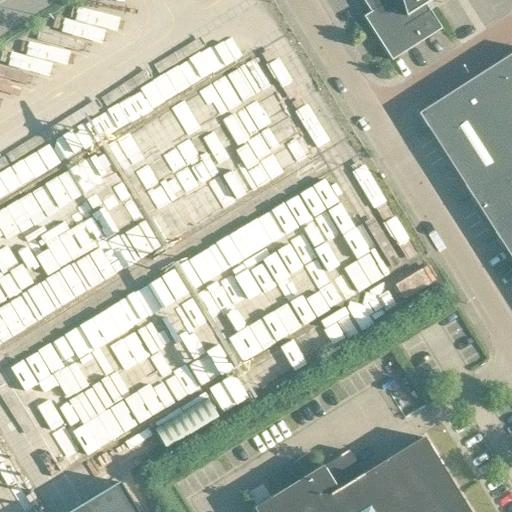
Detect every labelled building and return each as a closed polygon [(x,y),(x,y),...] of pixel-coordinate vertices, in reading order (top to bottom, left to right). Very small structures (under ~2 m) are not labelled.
[(365,17),(376,34),(393,61),(443,29),(427,4),(434,0),(363,0),(372,12),(365,17)] [(511,55),(471,81),(511,145),(511,55)] [(420,114),(429,128),(470,192),(511,165),(511,145),(471,81),(420,114)] [(13,155),(57,131),(52,123),(9,147),(13,155)] [(310,153),(297,126),(281,133),(294,161),(310,153)] [(189,225),(277,172),(261,145),(241,157),(244,163),(228,172),(224,166),(217,170),(212,161),(207,163),(214,174),(203,181),(205,183),(194,190),(198,197),(179,209),(189,225)] [(0,283),(19,323),(152,259),(138,230),(133,232),(120,206),(132,200),(110,155),(20,198),(16,189),(30,183),(24,172),(23,172),(20,165),(0,174),(0,283)] [(511,165),(470,192),(496,233),(511,223),(511,165)] [(335,222),(335,184),(333,184),(191,259),(210,295),(232,284),(243,284),(219,296),(220,311),(226,322),(226,334),(214,340),(214,332),(207,319),(207,308),(193,309),(185,294),(185,287),(181,278),(7,370),(49,448),(49,459),(64,458),(64,457),(387,286),(352,222),(335,222)] [(511,258),(511,223),(496,233),(511,258)] [(208,398),(156,429),(168,448),(219,417),(208,398)] [(137,436),(146,457),(161,451),(153,430),(137,436)] [(471,511),(426,438),(340,491),(325,466),(255,509),(257,511),(471,511)] [(140,511),(122,482),(122,483),(73,511),(140,511)]
